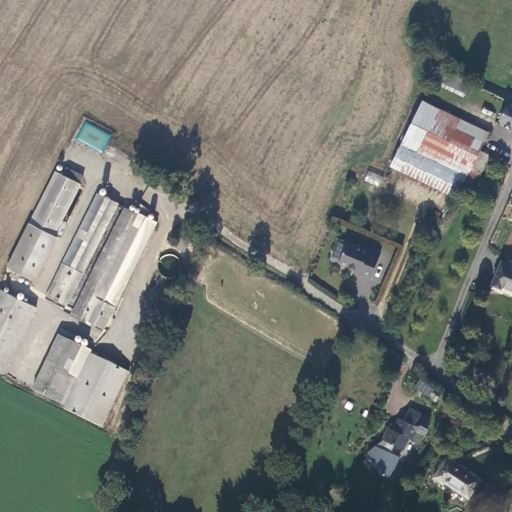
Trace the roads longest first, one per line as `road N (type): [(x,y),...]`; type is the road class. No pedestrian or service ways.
road 1 (unclassified): [(430,369),(187,203)]
road 2 (unclassified): [(430,369),(511,178)]
